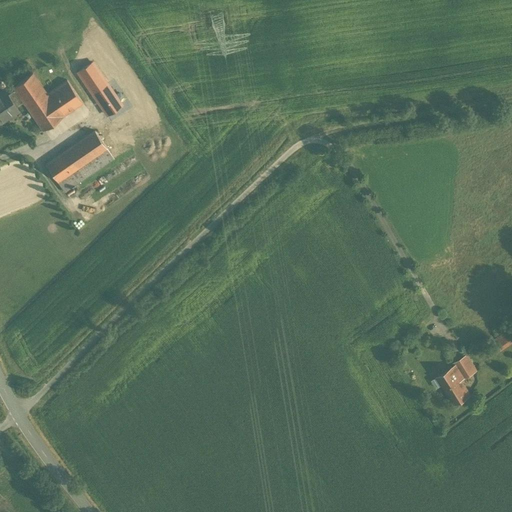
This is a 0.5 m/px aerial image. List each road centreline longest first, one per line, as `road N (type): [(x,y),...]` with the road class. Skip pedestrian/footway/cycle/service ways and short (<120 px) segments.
road 1 (track): [(0,429),(303,137),(341,121),(511,93)]
road 2 (track): [(311,132),(330,137),(356,162),(444,312)]
road 3 (tertiary): [(88,511),(0,383)]
